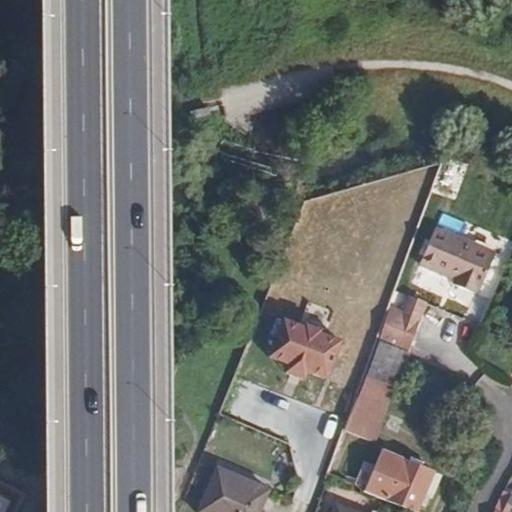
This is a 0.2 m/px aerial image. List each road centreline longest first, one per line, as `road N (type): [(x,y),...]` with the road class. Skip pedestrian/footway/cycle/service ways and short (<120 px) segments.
road 1 (track): [(511,90),(416,66),(283,81),(180,108),(22,175),(0,176)]
road 2 (primary): [(79,0),(84,511)]
road 3 (primary): [(131,511),(126,0)]
